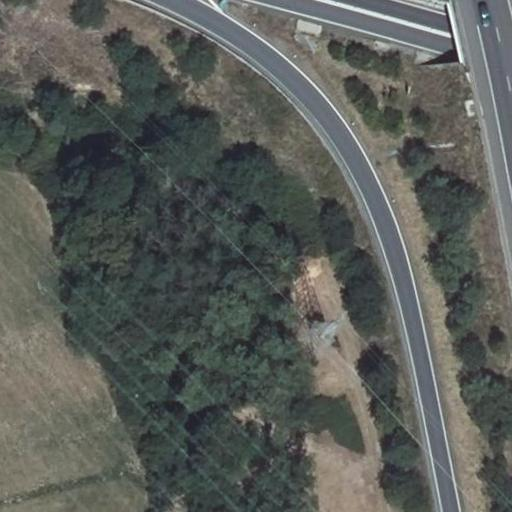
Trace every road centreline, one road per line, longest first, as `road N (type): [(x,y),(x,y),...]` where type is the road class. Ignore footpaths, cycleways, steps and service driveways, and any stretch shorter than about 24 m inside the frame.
road 1 (motorway): [(162,0),(215,26),(283,77),(345,142),(420,308),(450,511)]
road 2 (motorway): [(317,0),(511,49)]
road 3 (motorway): [(489,0),(511,118)]
